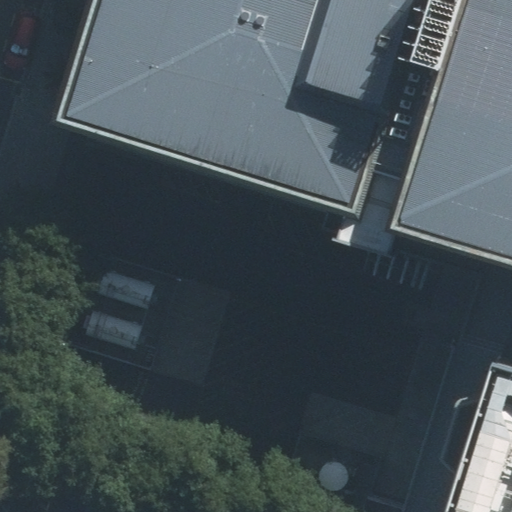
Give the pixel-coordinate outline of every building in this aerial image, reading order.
[(511,0),(109,0),(76,112),(403,212),(511,245),(511,0)] [(105,268),(98,292),(149,307),(156,283),(105,268)] [(94,308),(87,332),(138,347),(145,323),(94,308)] [(511,511),(511,360),(503,358),(454,511),(511,511)] [(349,482),(352,478),(353,474),(353,469),(351,464),(348,460),(343,457),(338,456),(332,457),(328,459),(324,463),(322,468),(322,474),(324,479),(327,482),(331,485),(335,487),(340,487),(345,485),(349,482)]
